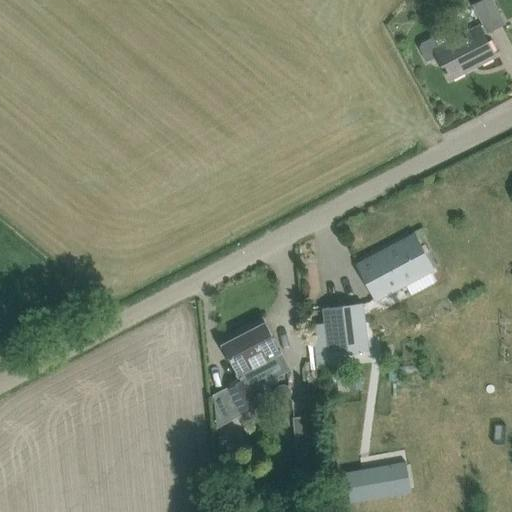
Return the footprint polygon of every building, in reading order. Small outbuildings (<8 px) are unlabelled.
[(484,0),(474,5),(488,32),(504,24),(491,0),(484,0)] [(428,61),(438,56),(450,79),(465,71),(464,68),(474,63),(475,66),(495,55),(480,27),(454,41),(450,32),(444,31),(423,42),(421,47),(428,61)] [(416,235),(358,265),(376,299),(404,284),(410,296),(436,282),(430,271),(434,268),(416,235)] [(323,308),(325,332),(308,334),(312,372),(329,370),(327,357),(370,351),(364,303),(323,308)] [(223,341),(222,341),(242,380),(213,395),(215,399),(210,401),(210,408),(220,427),(259,406),(249,388),(288,368),(263,320),(248,328),(250,332),(225,345),(223,341)] [(322,469),(315,415),(293,418),(301,472),(322,469)]
